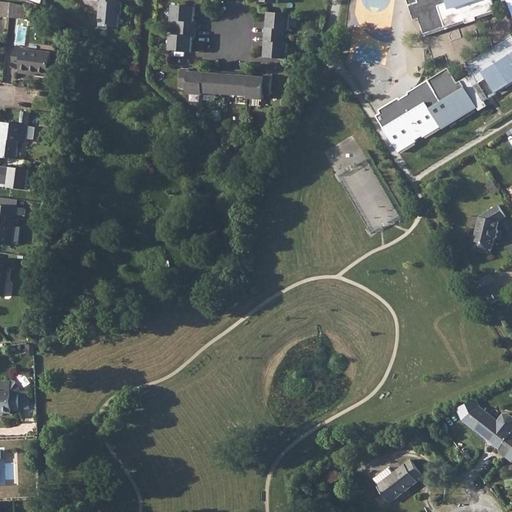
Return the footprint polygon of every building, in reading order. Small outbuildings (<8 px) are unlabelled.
[(117,0),(102,0),(102,2),(101,2),(100,19),(101,19),(100,28),(108,29),(108,27),(118,28),(119,16),(121,16),(122,4),(117,4),(117,0)] [(511,0),(416,0),(418,4),(408,7),(413,22),(418,20),(424,35),(445,28),(464,21),(465,24),(476,21),(475,18),(495,11),(490,0),(501,0),(502,2),(507,0),(508,0),(511,10),(511,37),(495,48),(493,45),(483,51),(485,54),(467,65),(476,79),(479,77),(481,82),(488,78),(496,92),(511,82),(511,0)] [(1,1),(0,1),(0,16),(10,17),(11,3),(8,3),(3,1),(1,1)] [(194,22),(195,8),(174,6),(173,22),(178,22),(177,36),(172,35),(171,51),(192,52),(193,37),(195,38),(197,23),(194,22)] [(290,14),(269,13),(268,28),(266,28),(264,43),(267,43),(266,57),(287,59),(288,44),(283,43),(284,29),(289,30),(290,14)] [(20,66),(20,70),(38,72),(37,75),(48,77),(50,60),(51,53),(15,48),(13,65),(20,66)] [(50,60),(48,77),(56,78),(59,61),(50,60)] [(479,107),(462,80),(460,82),(450,66),(408,92),(409,94),(401,99),(400,96),(379,109),(382,112),(377,116),(399,152),(417,141),(416,139),(424,134),(425,136),(441,126),(443,129),(479,107)] [(183,70),(181,88),(188,89),(188,94),(204,95),(204,93),(226,94),(249,96),(248,98),(264,99),(264,94),(271,94),(272,76),(265,76),(265,78),(241,76),(227,75),(214,74),(190,73),(190,70),(183,70)] [(479,107),(480,111),(488,107),(485,102),(472,81),(470,77),(462,80),(479,107)] [(472,81),(485,102),(489,100),(479,84),(481,82),(479,77),(476,79),(472,81)] [(2,122),(0,139),(0,157),(17,159),(19,141),(27,142),(29,126),(2,122)] [(0,244),(12,246),(16,215),(23,215),(24,208),(0,205),(0,244)] [(506,217),(499,205),(487,213),(486,219),(480,217),(474,242),(475,242),(474,247),(477,251),(490,254),(492,246),(492,247),(494,239),(497,238),(498,232),(497,230),(499,222),(506,217)] [(0,296),(5,297),(10,261),(0,260),(0,296)] [(495,282),(483,289),(492,304),(504,297),(495,282)] [(0,412),(12,412),(12,409),(20,409),(19,397),(27,396),(27,390),(20,390),(20,385),(16,381),(2,381),(0,383),(0,412)] [(475,428),(474,430),(482,436),(483,433),(495,442),(493,445),(501,450),(499,452),(505,457),(511,448),(511,417),(509,415),(503,416),(499,421),(489,413),(487,412),(480,407),(476,400),(457,409),(462,421),(470,427),(471,425),(475,428)] [(483,433),(482,436),(493,445),(495,442),(483,433)] [(389,468),(374,479),(392,501),(425,477),(412,460),(394,473),(389,468)] [(317,476),(320,482),(322,485),(323,487),(342,479),(337,467),(317,476)] [(308,477),(301,479),(305,490),(312,487),(308,477)]
